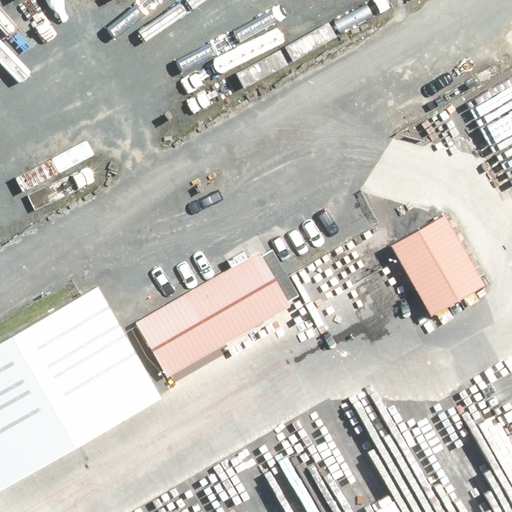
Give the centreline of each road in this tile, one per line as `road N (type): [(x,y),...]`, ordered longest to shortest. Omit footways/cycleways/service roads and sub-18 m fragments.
road 1 (unknown): [(511,18),(283,138),(389,345)]
road 2 (unknown): [(511,332),(453,331),(389,345)]
